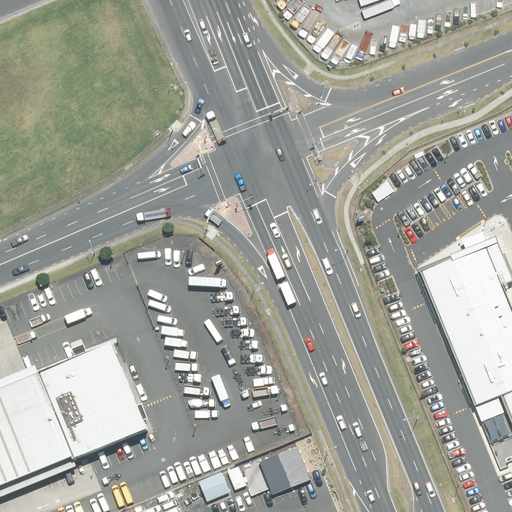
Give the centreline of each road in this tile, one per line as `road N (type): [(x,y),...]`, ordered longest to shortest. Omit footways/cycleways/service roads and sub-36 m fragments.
road 1 (unknown): [(88,306),(161,278),(183,292),(213,344),(224,393),(175,447)]
road 2 (primary): [(323,246),(433,511)]
road 3 (primary): [(383,511),(286,274)]
road 4 (primary): [(229,9),(316,91),(425,87)]
road 5 (primary): [(425,87),(340,177),(323,212),(323,246)]
road 6 (unknown): [(88,306),(114,316),(176,403),(175,447)]
road 7 (primary): [(286,274),(209,218),(130,200)]
road 8 (unclassified): [(279,140),(425,87)]
road 9 (unknown): [(175,447),(37,511)]
road 10 (unclassified): [(0,254),(130,200)]
road 11 (primary): [(229,9),(279,140)]
road 12 (primary): [(130,200),(184,139),(210,93)]
road 13 (primary): [(286,274),(236,157)]
